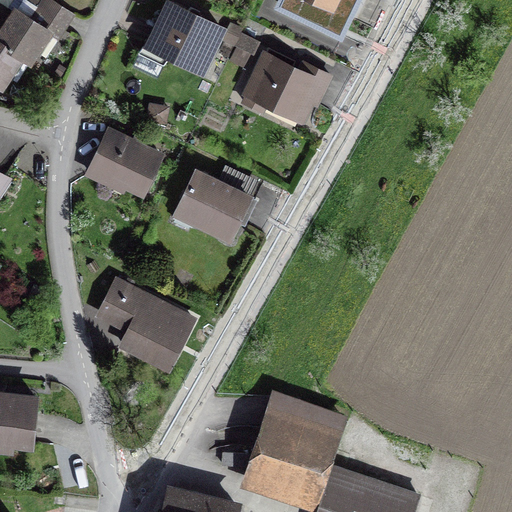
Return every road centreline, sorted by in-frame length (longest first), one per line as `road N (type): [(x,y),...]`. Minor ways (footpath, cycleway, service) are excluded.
road 1 (residential): [(421,0),(146,487)]
road 2 (residential): [(83,369),(60,227),(63,132)]
road 3 (residential): [(63,132),(115,0)]
road 4 (residential): [(146,487),(121,472),(103,444),(83,369)]
